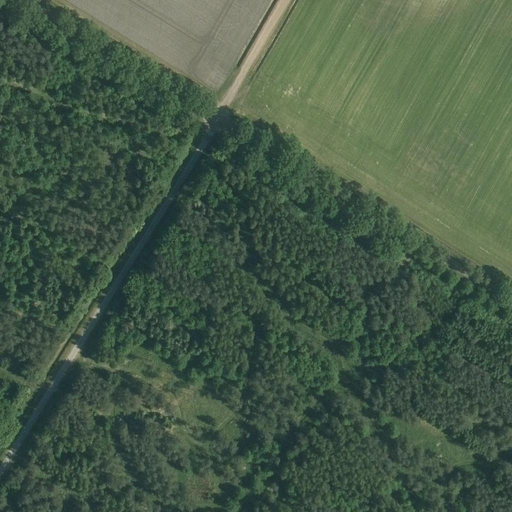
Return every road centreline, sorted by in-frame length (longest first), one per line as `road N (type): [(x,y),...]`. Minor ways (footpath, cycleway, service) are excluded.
road 1 (unclassified): [(0,471),(217,119)]
road 2 (unclassified): [(511,300),(217,119)]
road 3 (unclassified): [(217,119),(24,0)]
road 4 (track): [(285,0),(217,119)]
